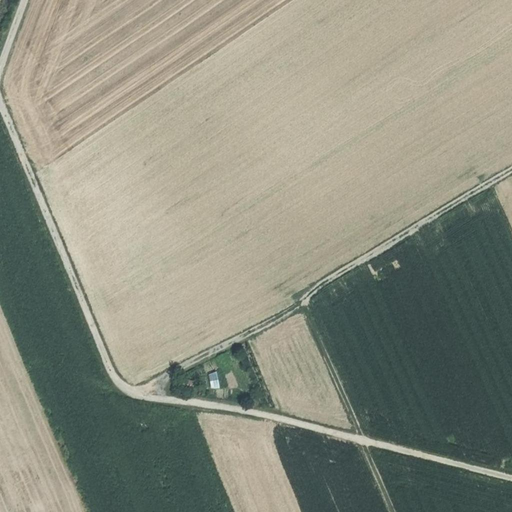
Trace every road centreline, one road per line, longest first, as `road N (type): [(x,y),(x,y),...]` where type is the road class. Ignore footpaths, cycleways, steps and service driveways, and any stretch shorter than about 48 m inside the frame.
road 1 (track): [(0,103),(116,381),(137,393),(199,403)]
road 2 (track): [(511,478),(199,403)]
road 3 (track): [(303,298),(511,171)]
road 4 (track): [(392,511),(303,298)]
road 5 (track): [(303,298),(137,393)]
